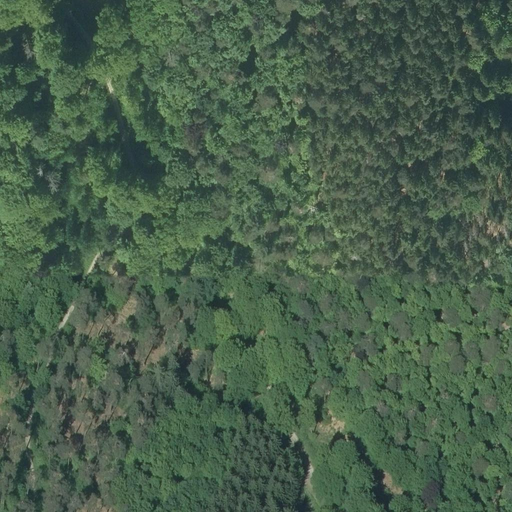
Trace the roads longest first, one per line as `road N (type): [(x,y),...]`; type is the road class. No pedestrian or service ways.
road 1 (track): [(332,511),(241,333),(158,212)]
road 2 (unknown): [(158,212),(106,247),(62,325),(29,415),(29,511)]
road 3 (unknown): [(290,0),(224,73),(158,212)]
road 4 (track): [(158,212),(132,167),(99,58),(55,0)]
